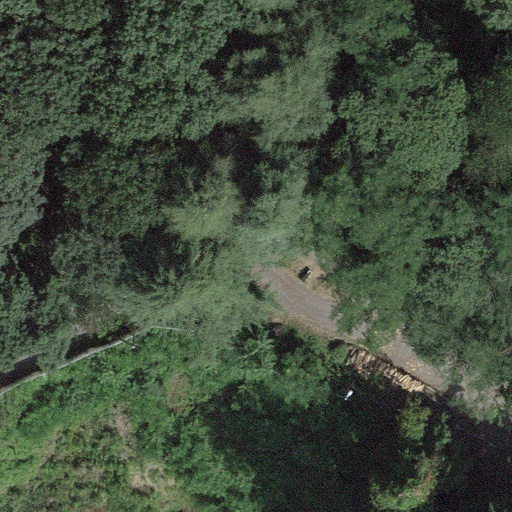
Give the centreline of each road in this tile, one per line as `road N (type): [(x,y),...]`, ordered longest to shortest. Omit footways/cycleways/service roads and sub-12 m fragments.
road 1 (unclassified): [(231,253),(511,363)]
road 2 (unclassified): [(0,375),(231,253)]
road 3 (unclassified): [(231,253),(243,0)]
